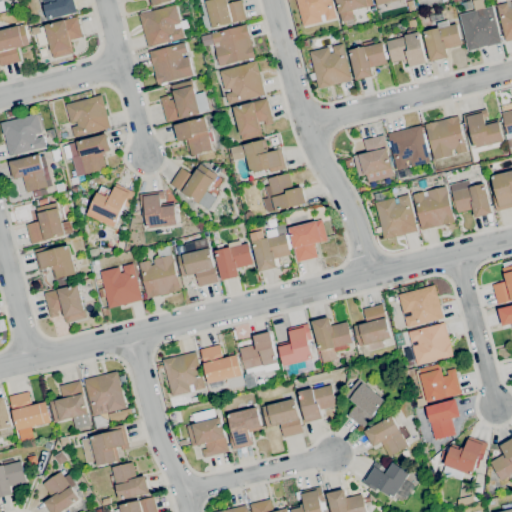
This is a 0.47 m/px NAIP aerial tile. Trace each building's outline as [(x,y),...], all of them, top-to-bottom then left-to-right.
[(48,20),(44,4),(42,0),(74,0),(77,12),(48,20)] [(205,30),(201,16),(204,16),(199,0),(227,0),(228,4),(240,1),(245,19),(232,23),(232,21),(213,26),(214,28),(205,30)] [(303,26),(296,0),(332,0),(337,18),(326,21),(324,15),(320,16),(321,22),(303,26)] [(341,22),(339,14),(340,14),(336,0),(372,0),(374,6),(364,9),(363,6),(351,9),(354,19),(341,22)] [(468,51),(459,15),(475,11),(472,0),(483,0),(485,8),(492,6),(501,44),(487,47),(487,46),(480,48),(468,51)] [(511,40),(505,42),(496,6),(511,1),(511,40)] [(148,47),(139,14),(176,5),(180,22),(187,20),(189,28),(182,29),(184,37),(148,47)] [(431,22),(429,16),(442,13),(443,19),(431,22)] [(53,58),(49,44),(39,47),(36,34),(32,35),(30,28),(40,26),(40,27),(45,26),(44,25),(77,17),(82,37),(71,40),(74,53),(53,58)] [(431,62),(423,32),(438,29),(436,23),(448,20),(449,26),(457,24),(462,44),(446,48),(448,58),(431,62)] [(0,67),(0,30),(19,26),(19,27),(25,25),(29,42),(23,44),(23,46),(16,48),(19,62),(0,67)] [(219,66),(213,43),(203,46),(201,37),(246,25),(255,58),(250,59),(249,58),(219,66)] [(411,67),(410,62),(404,64),(403,60),(392,63),(386,41),(405,37),(405,35),(420,31),(428,63),(411,67)] [(356,80),(349,50),(382,42),(387,64),(372,68),(374,76),(356,80)] [(158,85),(150,52),(185,43),(188,53),(182,55),(183,58),(188,57),(193,75),(163,83),(158,85)] [(319,88),(310,52),(329,47),(330,53),(334,53),(332,46),(343,44),(352,80),(319,88)] [(228,104),(225,94),(232,92),(231,88),(224,90),(219,71),(248,64),(248,63),(257,61),(260,74),(259,74),(265,95),(228,104)] [(166,123),(160,98),(168,96),(169,100),(174,99),(171,85),(191,80),(193,86),(195,95),(204,92),(209,111),(200,113),(200,114),(166,123)] [(74,137),(71,128),(78,126),(77,122),(71,123),(66,105),(102,96),(110,127),(74,137)] [(241,140),(233,107),(266,99),(273,124),(265,126),(263,121),(258,122),(261,135),(241,140)] [(475,149),(470,130),(467,131),(463,115),(487,109),(489,117),(484,118),(486,126),(499,123),(503,142),(475,149)] [(511,153),(510,154),(505,135),(507,134),(502,113),(511,110),(511,153)] [(9,156),(5,142),(6,142),(4,134),(4,135),(1,123),(37,113),(42,133),(36,135),(37,138),(43,136),(46,147),(9,156)] [(434,159),(425,125),(457,116),(467,152),(456,155),(455,149),(451,150),(452,155),(434,159)] [(191,155),(187,140),(178,142),(174,125),(205,117),(209,132),(207,132),(212,150),(191,155)] [(406,162),(407,167),(397,170),(391,147),(388,147),(387,142),(390,142),(388,134),(421,126),(423,134),(425,134),(430,152),(427,152),(430,162),(412,166),(410,161),(406,162)] [(48,139),(46,131),(53,129),(55,137),(48,139)] [(85,174),(86,175),(76,177),(71,158),(68,144),(77,142),(77,141),(106,134),(111,151),(101,153),(105,169),(85,174)] [(368,182),(366,174),(358,176),(353,156),(366,153),(363,140),(383,135),(393,176),(368,182)] [(227,146),(225,140),(231,138),(233,144),(227,146)] [(251,174),(247,158),(233,161),(230,148),(264,140),(266,150),(268,149),(269,153),(281,150),(285,169),(270,173),(269,170),(251,174)] [(33,198),(31,191),(26,192),(23,177),(14,179),(9,162),(40,154),(43,168),(47,167),(50,179),(46,181),(47,187),(38,189),(40,196),(33,198)] [(347,168),(345,161),(351,159),(353,166),(347,168)] [(209,210),(198,203),(181,192),(182,192),(170,185),(181,168),(193,176),(200,164),(217,176),(206,192),(216,199),(209,210)] [(511,207),(496,211),(492,195),(496,194),(492,176),(511,171),(511,207)] [(265,210),(262,199),(268,198),(265,186),(270,185),(268,178),(290,173),(294,189),(302,187),(306,203),(268,213),(265,210)] [(71,185),(70,178),(84,175),(85,182),(71,185)] [(475,218),(473,209),(457,213),(456,207),(453,207),(450,197),(453,196),(452,192),(450,185),(469,180),(470,187),(485,183),(492,213),(475,218)] [(114,228),(86,215),(98,190),(110,196),(114,186),(128,193),(129,190),(134,193),(131,201),(128,199),(117,223),(116,223),(114,228)] [(422,230),(413,194),(423,192),(424,197),(428,196),(427,191),(446,187),(455,222),(422,230)] [(147,229),(145,216),(142,217),(139,194),(164,191),(165,199),(161,200),(162,207),(175,206),(177,225),(147,229)] [(384,238),(382,232),(376,233),(374,228),(381,227),(375,202),(394,198),(394,200),(398,199),(398,198),(409,195),(417,230),(384,238)] [(31,244),(26,224),(39,221),(36,208),(40,207),(38,201),(47,199),(48,205),(56,203),(57,208),(58,208),(61,222),(70,220),(73,232),(64,235),(47,240),(31,244)] [(248,220),(246,218),(245,215),(246,212),(250,211),(252,213),(253,216),(252,219),(248,220)] [(288,227),(286,217),(307,212),(309,222),(288,227)] [(269,228),(267,221),(275,219),(276,226),(269,228)] [(297,263),(292,246),(293,246),(289,228),(321,220),(326,241),(314,244),(317,257),(297,263)] [(200,231),(195,225),(200,221),(205,227),(200,231)] [(283,225),(290,255),(275,258),(277,267),(259,272),(250,234),(249,230),(262,227),(265,239),(268,238),(266,230),(276,227),(283,225)] [(199,287),(195,273),(182,276),(177,256),(179,255),(190,253),(188,245),(194,243),(194,242),(207,238),(210,248),(209,248),(218,282),(199,287)] [(222,281),(215,252),(248,243),(253,264),(238,268),(240,276),(222,281)] [(58,287),(56,279),(54,280),(52,270),(51,267),(39,270),(33,251),(50,246),(51,250),(68,245),(76,275),(73,275),(74,277),(65,280),(66,285),(58,287)] [(147,298),(138,263),(149,260),(150,266),(154,265),(153,260),(154,259),(154,257),(158,256),(156,250),(170,246),(181,290),(147,298)] [(511,299),(497,304),(492,285),(505,282),(502,269),(503,268),(502,263),(511,260),(511,299)] [(109,309),(100,272),(119,267),(120,273),(124,272),(122,266),(133,264),(142,300),(109,309)] [(66,323),(63,310),(57,311),(58,316),(50,318),(44,293),(78,284),(86,318),(66,323)] [(407,328),(404,317),(410,316),(409,312),(403,313),(398,295),(434,285),(443,318),(407,328)] [(99,298),(97,290),(104,289),(106,296),(99,298)] [(359,347),(353,325),(366,322),(363,309),(382,304),(391,338),(366,344),(366,345),(359,347)] [(511,324),(502,327),(498,309),(511,305),(511,324)] [(322,363),(312,322),(330,317),(332,326),(347,322),(352,342),(334,347),(337,359),(322,363)] [(416,365),(408,332),(445,323),(453,355),(416,365)] [(293,369),(291,364),(283,366),(279,348),(278,349),(277,345),(291,341),(288,329),(307,324),(311,339),(308,340),(312,359),(303,361),(304,366),(293,369)] [(265,372),(264,370),(253,373),(252,368),(245,369),(242,358),(240,358),(238,353),(241,353),(240,349),(255,345),(253,336),(270,332),(278,363),(277,363),(279,369),(265,372)] [(208,383),(204,364),(203,364),(200,350),(221,345),(224,359),(231,357),(231,356),(236,354),(241,376),(233,378),(208,383)] [(172,396),(163,361),(195,352),(205,388),(194,391),(193,385),(189,386),(190,391),(172,396)] [(427,402),(418,369),(440,363),(444,376),(447,375),(446,371),(454,368),(461,394),(443,399),(442,398),(427,402)] [(93,416),(84,379),(117,371),(126,408),(107,413),(103,414),(103,413),(93,416)] [(246,388),(244,379),(254,376),(256,386),(246,388)] [(363,428),(347,416),(356,405),(345,397),(358,380),(385,400),(363,428)] [(75,428),(72,418),(62,420),(62,421),(54,423),(49,401),(62,398),(59,386),(80,381),(83,394),(84,394),(89,414),(86,414),(89,425),(75,428)] [(306,422),(298,392),(313,388),(313,390),(331,385),(336,406),(320,410),(323,418),(306,422)] [(21,442),(18,430),(17,430),(8,397),(29,392),(32,405),(45,402),(50,422),(30,427),(33,439),(21,442)] [(0,429),(0,398),(5,397),(12,427),(0,429)] [(283,438),(280,424),(267,427),(262,407),(295,399),(300,419),(299,419),(303,433),(283,438)] [(434,440),(426,408),(456,400),(460,417),(451,419),(455,435),(434,440)] [(233,450),(229,434),(232,433),(228,415),(257,408),(262,429),(249,433),(252,445),(233,450)] [(203,458),(201,450),(206,449),(205,444),(192,447),(186,426),(194,424),(192,414),(213,409),(216,419),(220,418),(229,452),(203,458)] [(95,429),(92,417),(99,416),(105,419),(107,426),(95,429)] [(389,457),(381,442),(373,447),(364,431),(392,416),(399,430),(405,427),(410,436),(404,439),(408,447),(389,457)] [(98,466),(96,460),(87,463),(81,440),(90,438),(90,437),(109,432),(108,428),(123,425),(129,449),(122,451),(121,446),(115,448),(119,460),(98,466)] [(62,447),(60,439),(68,437),(70,445),(62,447)] [(454,477),(447,478),(442,473),(445,466),(444,466),(446,460),(440,458),(443,451),(445,452),(447,447),(450,448),(452,444),(459,447),(459,449),(460,450),(461,448),(465,449),(469,439),(468,438),(469,437),(488,444),(487,449),(485,448),(483,455),(480,454),(472,476),(464,473),(461,480),(454,477)] [(511,474),(500,481),(490,462),(504,454),(500,446),(511,438),(511,474)] [(404,458),(401,452),(406,450),(409,456),(404,458)] [(59,465),(53,457),(61,451),(67,460),(59,465)] [(29,466),(27,458),(35,456),(37,464),(29,466)] [(393,498),(377,488),(375,491),(361,482),(375,461),(381,465),(380,467),(385,470),(391,461),(393,463),(409,473),(393,498)] [(0,496),(0,466),(4,465),(4,466),(22,462),(27,483),(11,486),(12,494),(0,496)] [(120,500),(116,485),(116,486),(111,467),(133,462),(137,478),(146,476),(150,493),(120,500)] [(61,511),(50,511),(44,502),(52,497),(43,484),(47,481),(45,479),(49,477),(51,479),(61,472),(64,477),(69,474),(76,485),(79,489),(74,492),(80,500),(61,511)] [(480,501),(472,500),(475,496),(477,486),(482,487),(480,501)] [(289,511),(289,510),(291,510),(291,507),(305,504),(303,499),(302,498),(298,500),(296,493),(301,492),(301,491),(320,487),(324,504),(322,505),(324,511),(289,511)] [(331,511),(327,495),(344,490),(346,499),(362,495),(366,511),(331,511)] [(114,511),(114,510),(120,509),(120,506),(153,497),(156,511),(114,511)] [(251,511),(250,504),(270,499),(273,511),(286,508),(286,511),(251,511)] [(511,511),(502,511),(501,505),(511,502),(511,511)]
